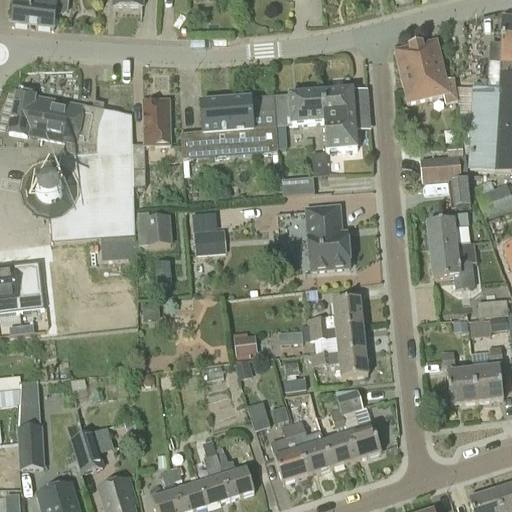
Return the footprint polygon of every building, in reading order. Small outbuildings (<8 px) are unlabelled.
[(53,34),(55,18),(63,19),(67,15),(68,4),(65,0),(56,0),(57,0),(53,0),(14,0),(12,29),(53,34)] [(113,0),(113,12),(141,13),(141,0),(113,0)] [(511,24),(502,24),(501,48),(489,47),(487,84),(480,84),(480,87),(473,87),(467,175),(511,177),(511,24)] [(406,110),(443,101),(444,109),(457,106),(454,83),(445,85),(436,46),(393,56),(406,110)] [(23,136),(61,143),(59,153),(57,163),(65,167),(75,178),(78,193),(74,207),(62,219),(47,222),(47,233),(48,243),(97,240),(97,244),(132,242),(131,192),(134,192),(133,149),(130,150),(129,117),(88,114),(89,107),(81,106),(31,96),(31,95),(13,91),(5,133),(23,137),(23,136)] [(367,94),(352,96),(352,95),(322,97),(324,128),(326,157),(356,155),(355,137),(370,136),(367,94)] [(276,101),(278,131),(324,128),(322,97),(276,101)] [(278,131),(276,101),(200,106),(202,137),(180,139),(182,165),(277,158),(275,132),(278,131)] [(169,151),(168,106),(142,106),(143,152),(169,151)] [(142,149),(133,149),(134,192),(145,192),(142,149)] [(421,189),(447,187),(461,186),(466,185),(464,161),(419,165),(421,189)] [(31,219),(47,222),(62,219),(74,207),(78,193),(75,178),(65,167),(57,163),(42,162),(28,167),(18,178),(15,193),(19,207),(31,219)] [(282,202),(314,199),(313,183),(280,185),(282,202)] [(451,213),(469,211),(466,185),(461,186),(447,187),(451,213)] [(511,205),(505,189),(493,194),(490,185),(473,192),(476,200),(475,201),(485,225),(511,213),(511,205)] [(306,243),(310,278),(349,274),(345,239),(337,240),(336,234),(338,234),(336,213),(306,216),(309,243),(306,243)] [(429,257),(456,254),(454,233),(468,231),(467,218),(450,220),(451,225),(426,228),(429,257)] [(138,253),(170,250),(168,222),(148,224),(148,219),(137,220),(137,225),(136,225),(138,253)] [(222,259),(218,236),(193,240),(197,263),(222,259)] [(132,242),(97,244),(98,262),(133,260),(132,242)] [(511,247),(503,251),(504,252),(511,276),(511,247)] [(456,254),(429,257),(432,285),(453,283),(454,294),(474,292),(471,267),(457,264),(456,254)] [(157,292),(170,290),(168,268),(155,269),(157,292)] [(38,270),(13,273),(17,306),(42,303),(38,270)] [(13,273),(0,274),(0,307),(17,306),(13,273)] [(335,333),(362,330),(359,304),(332,307),(335,333)] [(506,305),(476,307),(478,322),(507,320),(506,305)] [(158,308),(141,309),(142,324),(159,324),(158,308)] [(505,321),(489,323),(490,335),(507,333),(505,321)] [(324,322),(306,324),(307,336),(326,334),(324,322)] [(465,328),(453,329),(454,336),(466,335),(465,328)] [(32,329),(21,331),(22,339),(33,338),(32,329)] [(362,330),(335,333),(337,358),(365,356),(362,330)] [(9,332),(9,340),(22,339),(21,331),(9,332)] [(300,333),(277,334),(278,351),(301,349),(300,333)] [(308,345),(327,343),(326,334),(307,336),(308,345)] [(235,361),(254,359),(252,341),(233,343),(235,361)] [(473,376),(476,409),(503,405),(498,365),(501,365),(500,350),(488,351),(489,364),(486,365),(487,374),(473,376)] [(311,372),(338,370),(340,385),(367,382),(365,356),(337,358),(310,361),(311,372)] [(442,372),(454,371),(453,356),(441,358),(442,372)] [(296,366),(283,368),(284,378),(298,376),(296,366)] [(246,367),(234,371),(237,383),(250,379),(246,367)] [(476,409),(473,376),(446,379),(450,412),(476,409)] [(19,381),(0,382),(0,396),(20,395),(19,388),(19,381)] [(285,397),(305,395),(304,384),(284,386),(285,397)] [(0,413),(18,411),(19,411),(20,395),(0,396),(0,413)] [(372,432),(359,436),(354,418),(363,415),(357,396),(336,403),(339,413),(344,432),(347,440),(355,466),(381,458),(372,432)] [(292,400),(294,409),(296,418),(306,416),(302,398),(292,400)] [(33,407),(20,408),(20,416),(33,416),(33,407)] [(254,438),(269,433),(262,408),(246,413),(254,438)] [(344,432),(339,413),(329,417),(335,435),(344,432)] [(331,474),(320,436),(305,441),(300,425),(290,428),(296,446),(299,455),(298,456),(307,482),(331,474)] [(280,431),(286,449),(296,446),(290,428),(280,431)] [(16,432),(18,475),(44,473),(42,431),(16,432)] [(99,458),(111,455),(104,433),(69,445),(80,479),(104,472),(99,458)] [(347,440),(323,448),(320,436),(331,474),(355,466),(347,440)] [(215,460),(230,506),(254,498),(246,475),(235,478),(232,466),(227,468),(223,456),(215,458),(216,460),(215,460)] [(307,482),(298,456),(274,464),(282,490),(307,482)] [(157,461),(158,472),(167,472),(166,460),(157,461)] [(210,511),(230,506),(215,460),(202,464),(209,486),(199,490),(205,511),(210,511)] [(177,472),(168,475),(172,487),(181,484),(177,472)] [(153,511),(180,511),(175,497),(172,487),(168,475),(160,477),(167,500),(151,505),(153,511)] [(103,511),(133,511),(137,511),(128,483),(97,493),(103,511)] [(39,511),(77,511),(70,488),(35,499),(39,511)] [(205,511),(199,490),(175,497),(180,511),(205,511)] [(511,511),(511,490),(494,496),(499,511),(511,511)] [(499,511),(494,496),(467,504),(469,511),(499,511)]
